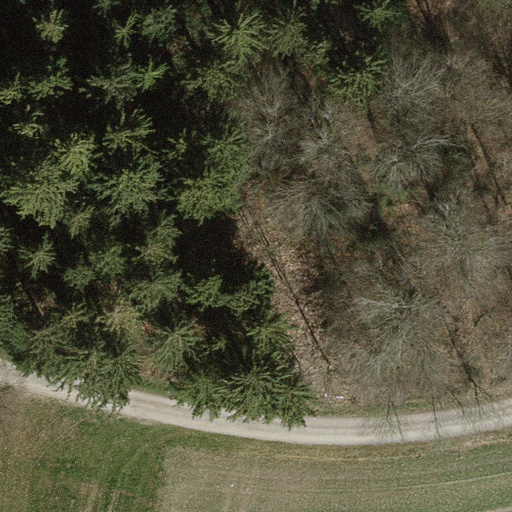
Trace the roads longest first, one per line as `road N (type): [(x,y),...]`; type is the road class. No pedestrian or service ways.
road 1 (track): [(511,413),(352,432),(257,427),(0,370)]
road 2 (track): [(48,511),(64,385)]
